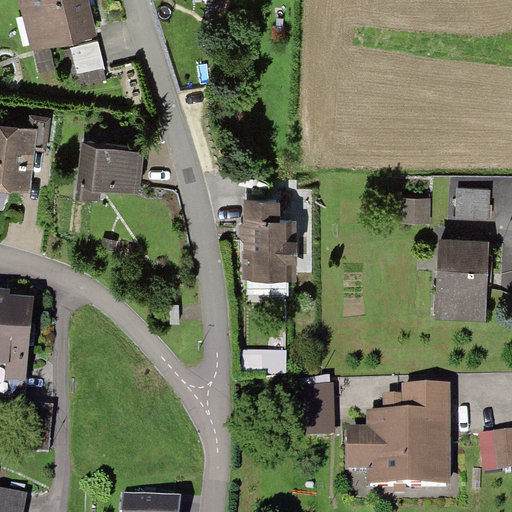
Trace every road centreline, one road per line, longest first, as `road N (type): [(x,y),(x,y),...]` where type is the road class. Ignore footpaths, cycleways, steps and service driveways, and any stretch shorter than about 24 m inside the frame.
road 1 (residential): [(134,0),(211,260),(217,441)]
road 2 (residential): [(217,441),(159,353),(79,288),(0,263)]
